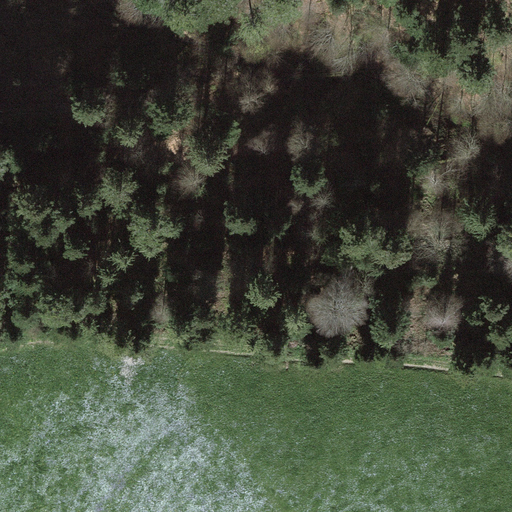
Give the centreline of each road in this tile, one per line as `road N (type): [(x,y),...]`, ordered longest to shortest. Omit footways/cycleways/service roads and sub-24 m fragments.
road 1 (track): [(19,335),(145,251),(246,216),(304,184),(371,123),(0,185)]
road 2 (track): [(0,344),(19,335),(68,335),(511,371)]
